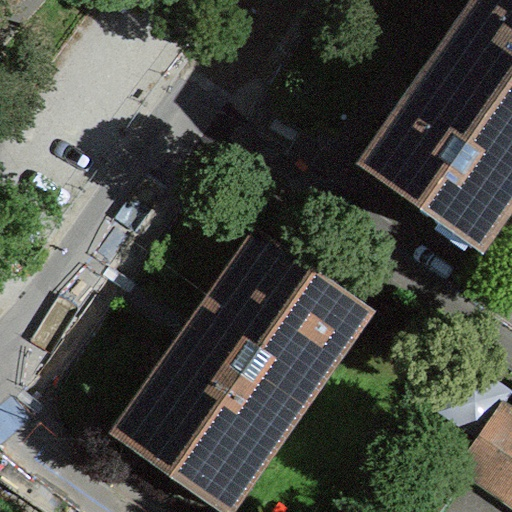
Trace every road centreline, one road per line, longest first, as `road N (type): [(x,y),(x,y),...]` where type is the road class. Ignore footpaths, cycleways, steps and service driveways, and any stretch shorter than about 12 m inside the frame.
road 1 (residential): [(511,334),(187,104)]
road 2 (residential): [(187,104),(0,362)]
road 3 (residential): [(0,426),(116,511)]
road 4 (residential): [(260,0),(187,104)]
